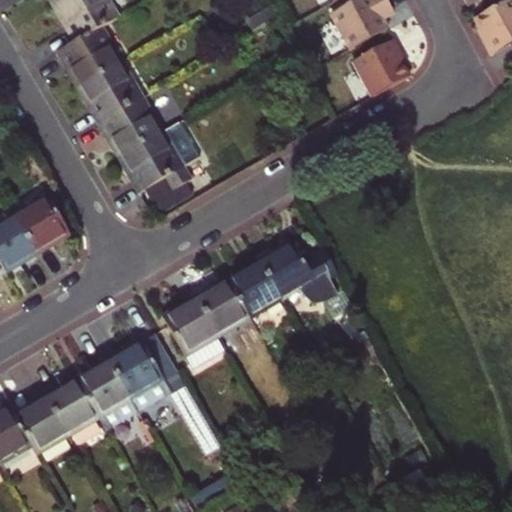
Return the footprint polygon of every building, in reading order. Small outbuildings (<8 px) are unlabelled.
[(53,0),(47,0),(53,9),(58,6),(53,0)] [(68,0),(58,6),(70,27),(65,30),(73,44),(102,28),(119,17),(109,0),(68,0)] [(360,0),(332,15),(351,50),(388,30),(385,22),(377,8),(388,2),(387,0),(360,0)] [(511,0),(510,0),(474,19),(486,42),(484,43),(491,56),(511,44),(511,0)] [(396,16),(388,2),(377,8),(385,22),(396,16)] [(70,27),(58,6),(53,9),(65,30),(70,27)] [(69,64),(81,86),(118,65),(109,49),(113,47),(102,28),(73,44),(57,54),(64,67),(69,64)] [(395,40),(384,46),(367,56),(354,63),(372,98),(410,77),(395,40)] [(365,51),(367,56),(384,46),(382,42),(365,51)] [(109,49),(118,65),(123,62),(113,47),(109,49)] [(131,77),(123,62),(118,65),(127,80),(131,77)] [(69,64),(64,67),(77,89),(81,86),(69,64)] [(118,65),(81,86),(93,108),(89,110),(97,123),(143,97),(131,77),(127,80),(118,65)] [(93,108),(81,86),(77,89),(89,110),(93,108)] [(109,134),(121,155),(159,134),(150,119),(154,116),(143,97),(97,123),(104,136),(109,134)] [(150,119),(159,134),(163,131),(154,116),(150,119)] [(172,147),(163,131),(159,134),(168,149),(172,147)] [(109,134),(104,136),(117,158),(121,155),(109,134)] [(159,134),(121,155),(134,177),(130,180),(138,193),(144,190),(179,170),(184,167),(172,147),(168,149),(159,134)] [(134,177),(121,155),(117,158),(130,180),(134,177)] [(179,170),(144,190),(151,203),(186,183),(179,170)] [(15,219),(36,255),(70,235),(49,200),(15,219)] [(15,219),(0,227),(0,264),(5,273),(36,255),(15,219)] [(259,264),(280,300),(302,287),(315,302),(322,303),(335,296),(327,281),(338,275),(325,251),(303,263),(293,244),(259,264)] [(280,300),(259,264),(228,282),(249,318),(280,300)] [(218,337),(249,318),(228,282),(196,301),(218,337)] [(226,351),(218,337),(196,301),(163,320),(193,370),(226,351)] [(155,337),(141,345),(155,369),(169,361),(155,337)] [(109,364),(138,414),(171,395),(155,369),(141,345),(109,364)] [(138,414),(109,364),(78,382),(99,417),(107,432),(138,414)] [(47,400),(68,435),(99,417),(78,382),(47,400)] [(31,445),(36,454),(68,435),(47,400),(16,418),(31,445)] [(0,415),(0,462),(1,463),(31,445),(16,418),(10,410),(0,415)] [(396,495),(390,485),(374,493),(380,504),(396,495)]
